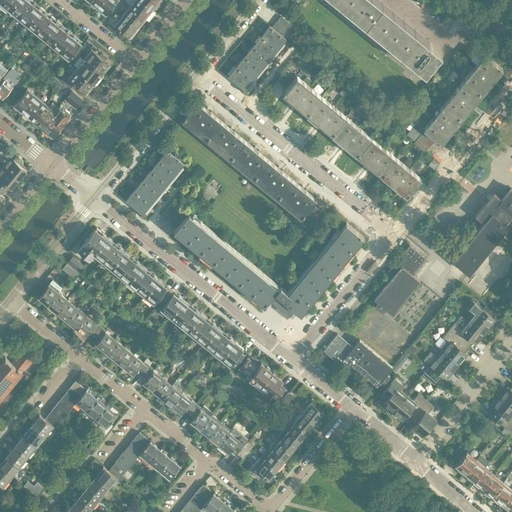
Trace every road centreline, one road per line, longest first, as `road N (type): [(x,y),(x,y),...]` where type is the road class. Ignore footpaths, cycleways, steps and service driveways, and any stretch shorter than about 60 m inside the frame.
road 1 (residential): [(94,199),(290,360)]
road 2 (residential): [(393,234),(198,75)]
road 3 (residential): [(393,234),(511,91)]
road 4 (residential): [(290,360),(393,234)]
road 5 (residential): [(94,199),(198,75)]
road 6 (residential): [(415,462),(511,340)]
road 7 (residential): [(135,62),(52,164)]
road 8 (residential): [(10,300),(94,199)]
road 9 (residential): [(269,508),(350,408)]
